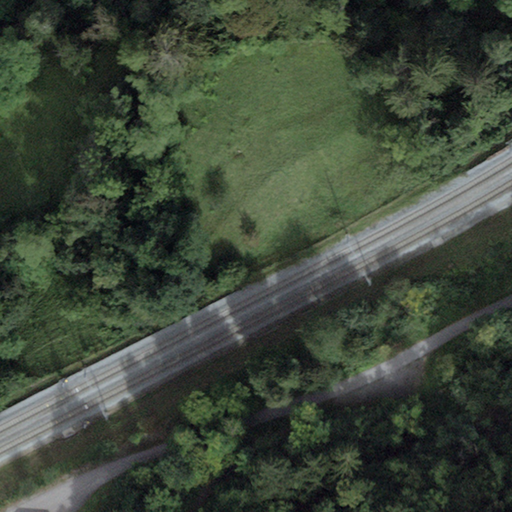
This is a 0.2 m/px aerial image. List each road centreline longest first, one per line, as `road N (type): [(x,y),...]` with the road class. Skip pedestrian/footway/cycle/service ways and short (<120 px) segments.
road 1 (track): [(371,378),(113,468),(16,511)]
road 2 (track): [(196,511),(218,480),(371,378)]
road 3 (track): [(511,300),(371,378)]
